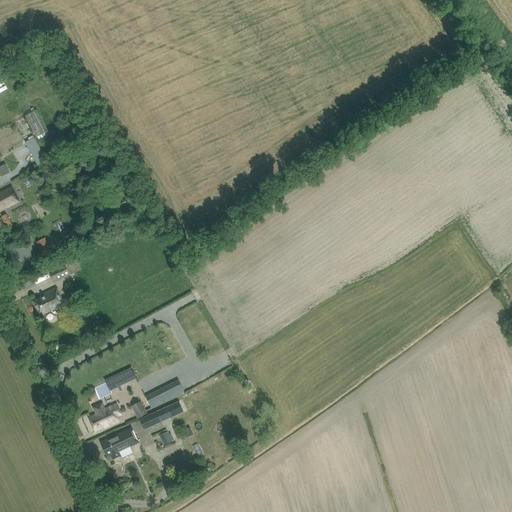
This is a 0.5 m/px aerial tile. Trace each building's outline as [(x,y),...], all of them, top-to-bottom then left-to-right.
[(25,143),(37,165),(46,160),(34,138),(25,143)] [(13,154),(19,164),(23,161),(17,152),(13,154)] [(0,211),(18,202),(11,188),(0,193),(0,211)] [(6,214),(1,217),(4,223),(9,221),(6,214)] [(35,242),(45,262),(54,257),(52,252),(55,250),(48,236),(35,242)] [(54,282),(70,274),(82,269),(76,258),(73,259),(71,254),(64,258),(67,262),(64,263),(48,271),(54,282)] [(38,284),(47,280),(44,274),(35,278),(38,284)] [(40,317),(65,305),(57,289),(44,295),(45,297),(33,303),(40,317)] [(85,366),(74,370),(76,376),(87,372),(85,366)] [(113,377),(118,387),(136,378),(132,368),(113,377)] [(95,432),(119,421),(113,406),(106,409),(103,401),(94,404),(98,413),(88,417),(95,432)] [(131,406),(137,419),(147,414),(146,413),(154,409),(150,402),(143,406),(140,401),(131,406)] [(183,413),(179,402),(167,407),(139,420),(144,430),(172,418),(183,413)] [(121,456),(119,452),(139,443),(132,428),(101,443),(107,458),(110,456),(112,460),(121,456)] [(99,443),(108,440),(105,432),(97,435),(99,443)] [(172,442),(167,432),(160,435),(165,445),(172,442)]
